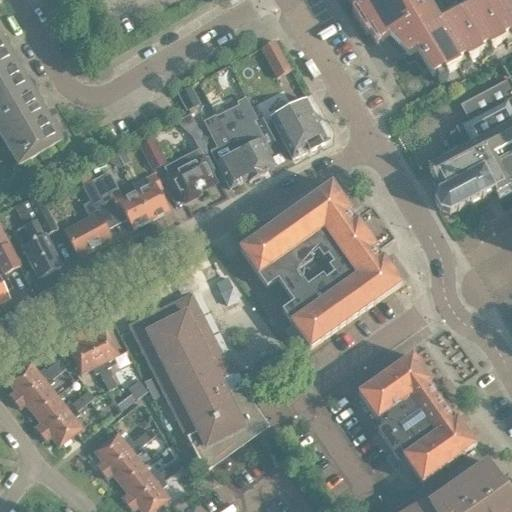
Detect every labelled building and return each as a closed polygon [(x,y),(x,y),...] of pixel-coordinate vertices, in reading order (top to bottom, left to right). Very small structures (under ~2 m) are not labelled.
[(511,33),(511,1),(511,0),(476,0),(422,32),(415,20),(424,15),(415,0),(354,0),(360,9),(365,6),(376,25),(371,28),(380,42),(384,39),(390,46),(395,43),(408,56),(416,51),(432,77),(433,76),(442,71),(445,75),(459,66),(456,62),(465,57),(467,62),(482,53),(479,49),(487,44),(490,48),(504,39),(502,35),(510,30),(511,33)] [(0,136),(18,167),(62,141),(0,35),(0,136)] [(275,77),(288,70),(289,70),(274,42),(260,50),(275,77)] [(483,197),(492,192),(497,200),(511,192),(511,85),(503,68),(502,69),(511,87),(511,97),(454,127),(460,138),(463,136),(468,145),(456,151),(455,147),(442,154),(444,158),(426,168),(433,181),(430,183),(435,192),(433,202),(437,212),(450,215),(483,197)] [(197,84),(178,94),(184,105),(203,95),(197,84)] [(247,181),(248,183),(263,175),(262,173),(275,166),(264,145),(265,144),(256,126),(251,128),(248,123),(257,119),(245,96),(236,101),(237,104),(214,116),(234,154),(233,154),(247,181)] [(306,100),(270,119),(291,160),(308,152),(309,153),(316,149),(315,148),(315,146),(318,144),(320,146),(320,147),(328,143),(306,100)] [(242,183),(247,181),(233,154),(234,154),(214,116),(206,120),(220,146),(218,147),(223,158),(215,162),(228,189),(242,183)] [(151,170),(164,163),(152,139),(139,145),(151,170)] [(202,159),(201,158),(198,151),(164,168),(182,201),(184,200),(185,202),(196,196),(195,195),(197,194),(196,191),(198,190),(198,191),(214,183),(209,173),(213,171),(206,157),(202,159)] [(132,231),(150,221),(136,193),(123,200),(108,172),(92,181),(107,210),(115,225),(126,220),(132,231)] [(149,186),(136,193),(150,221),(168,212),(157,191),(161,189),(154,175),(145,179),(149,186)] [(115,225),(107,210),(92,181),(81,187),(92,207),(85,210),(90,218),(64,232),(78,259),(111,241),(106,231),(115,225)] [(238,251),(265,289),(276,281),(293,304),(282,313),(309,351),(401,286),(382,258),(380,259),(374,250),(375,249),(356,222),(355,223),(348,214),(350,213),(330,185),(238,251)] [(38,196),(26,202),(35,220),(44,237),(57,230),(38,196)] [(21,248),(37,279),(60,267),(44,237),(35,220),(22,227),(31,243),(21,248)] [(0,245),(10,241),(0,221),(0,245)] [(0,274),(1,276),(18,267),(7,245),(0,249),(0,274)] [(0,303),(8,299),(0,283),(0,303)] [(130,328),(204,475),(211,470),(209,467),(264,427),(238,391),(241,390),(240,388),(233,391),(227,379),(230,377),(190,297),(130,328)] [(102,372),(106,370),(110,368),(107,362),(118,357),(104,330),(93,335),(90,329),(82,333),(102,372)] [(74,337),(78,343),(67,349),(80,376),(92,370),(95,376),(98,374),(103,383),(111,379),(106,370),(102,372),(82,333),(74,337)] [(414,475),(420,485),(473,449),(475,447),(456,420),(454,421),(429,385),(430,384),(411,357),(357,395),(376,422),(378,421),(383,428),(377,432),(398,462),(398,461),(409,478),(414,475)] [(58,376),(65,371),(58,362),(51,367),(58,376)] [(48,376),(45,372),(43,370),(38,374),(30,364),(6,383),(14,393),(8,397),(14,404),(48,376)] [(52,381),(58,376),(51,367),(45,372),(48,376),(14,404),(19,411),(25,407),(32,416),(56,397),(48,387),(54,383),(52,381)] [(107,392),(115,388),(111,379),(103,383),(107,392)] [(84,406),(92,399),(87,392),(79,399),(84,406)] [(76,412),(84,406),(79,399),(71,405),(68,402),(63,406),(56,397),(32,416),(40,425),(34,430),(40,437),(74,409),(76,412)] [(82,430),(74,420),(79,416),(76,412),(74,409),(40,437),(45,444),(51,439),(58,449),(82,430)] [(146,444),(154,437),(149,431),(141,437),(146,444)] [(93,453),(101,463),(95,468),(101,474),(106,470),(135,447),(132,443),(130,440),(125,444),(117,434),(93,453)] [(135,447),(106,470),(101,474),(106,481),(112,477),(119,486),(143,467),(136,458),(141,454),(138,450),(146,444),(141,437),(132,443),(135,447)] [(420,486),(422,489),(390,511),(511,511),(511,502),(505,493),(507,492),(488,466),(486,467),(473,449),(420,485),(420,486)] [(171,476),(179,470),(174,463),(166,469),(171,476)] [(126,507),(161,480),(163,482),(171,476),(166,469),(158,475),(155,472),(150,476),(143,467),(119,486),(127,496),(121,500),(126,507)] [(161,480),(126,507),(130,511),(134,511),(137,510),(139,511),(153,511),(169,500),(161,490),(166,486),(163,482),(161,480)]
